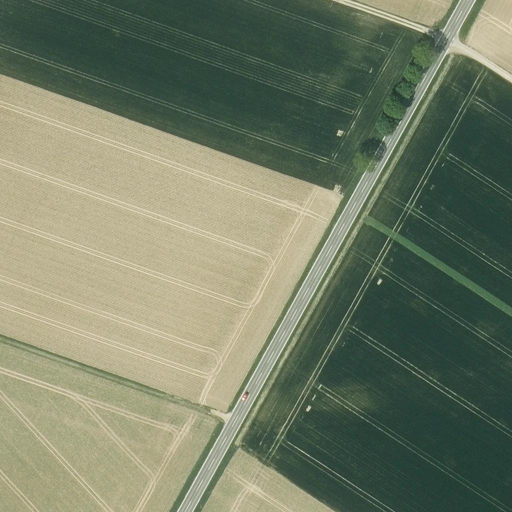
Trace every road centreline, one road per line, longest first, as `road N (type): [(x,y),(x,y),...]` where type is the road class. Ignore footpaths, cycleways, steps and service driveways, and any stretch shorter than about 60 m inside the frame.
road 1 (secondary): [(185,511),(467,0)]
road 2 (track): [(236,419),(0,337)]
